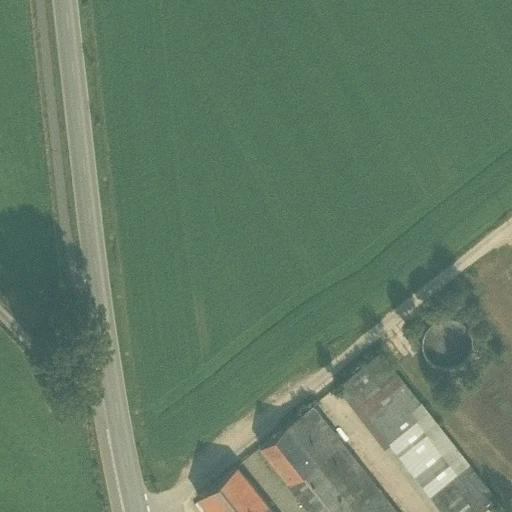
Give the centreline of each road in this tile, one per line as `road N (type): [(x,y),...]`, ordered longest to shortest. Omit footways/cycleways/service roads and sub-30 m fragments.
road 1 (tertiary): [(64,0),(99,311),(136,511)]
road 2 (unclassified): [(511,224),(155,511)]
road 3 (track): [(118,430),(0,311)]
